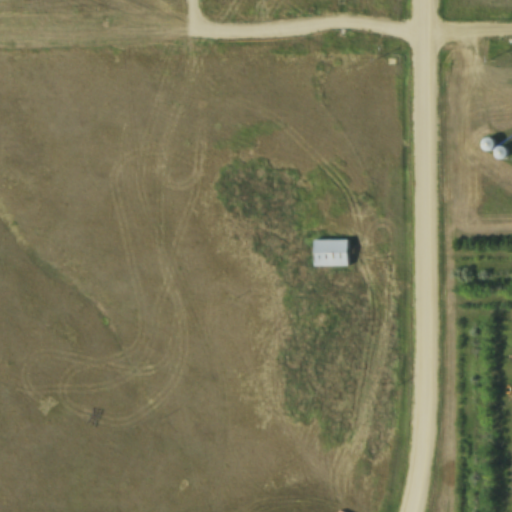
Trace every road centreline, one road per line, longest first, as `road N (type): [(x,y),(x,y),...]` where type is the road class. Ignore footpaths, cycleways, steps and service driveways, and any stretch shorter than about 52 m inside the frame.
road 1 (residential): [(418,511),(435,386),(430,0)]
road 2 (residential): [(511,37),(0,48)]
